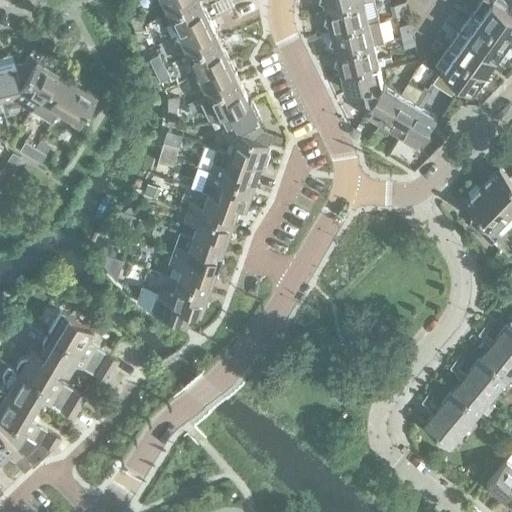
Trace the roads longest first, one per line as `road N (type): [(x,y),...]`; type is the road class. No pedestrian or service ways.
road 1 (residential): [(461,511),(384,451),(376,427),(382,402),(453,314),(461,289),(455,256),(412,195)]
road 2 (secondary): [(99,511),(163,425),(253,342),(295,282)]
road 3 (secondary): [(343,188),(343,162),(285,36),(282,0)]
road 4 (residential): [(295,282),(263,264),(256,250),(297,152)]
road 5 (residential): [(412,195),(511,100)]
road 6 (residential): [(45,472),(68,462),(111,421),(133,386)]
